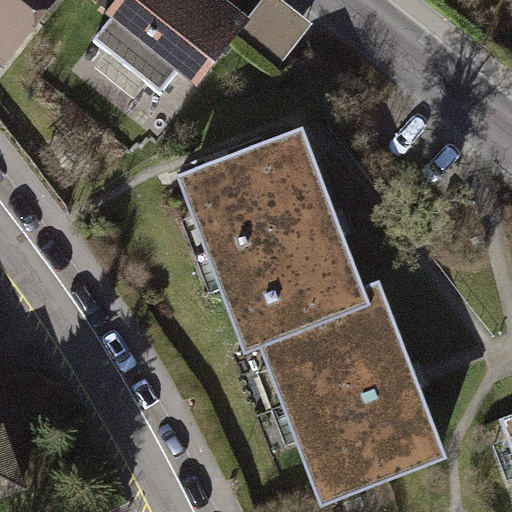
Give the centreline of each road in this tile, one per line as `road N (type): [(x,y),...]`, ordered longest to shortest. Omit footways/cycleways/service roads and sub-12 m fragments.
road 1 (residential): [(169,511),(80,343),(0,241)]
road 2 (residential): [(511,136),(339,0)]
